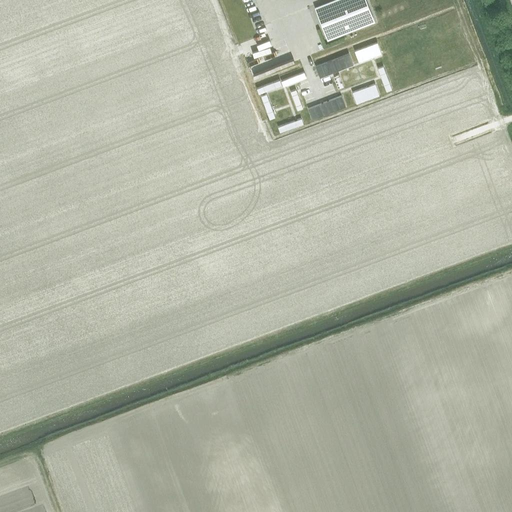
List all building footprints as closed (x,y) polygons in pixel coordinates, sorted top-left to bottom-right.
[(303,34),(342,18),(334,0),(295,0),(282,5),(289,24),(298,21),(303,34)] [(384,40),(361,48),(365,60),(388,51),(384,40)] [(351,52),(318,64),(322,76),(356,63),(351,52)] [(386,91),(392,88),(383,66),(378,68),(386,91)] [(304,70),(282,79),(284,85),(306,76),(304,70)] [(338,88),(343,86),(339,75),(333,77),(338,88)] [(374,83),(351,92),(355,103),(378,95),(374,83)] [(292,95),(299,110),(304,107),(297,92),(292,95)] [(261,97),(270,120),(275,117),(267,95),(261,97)] [(341,96),(307,108),(312,120),(345,108),(341,96)] [(281,132),(304,124),(302,118),(279,127),(281,132)]
